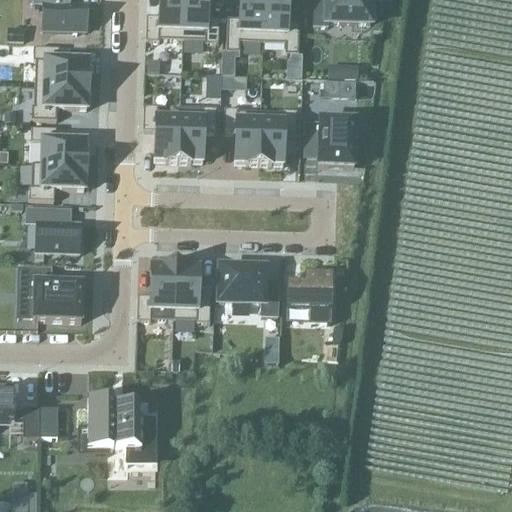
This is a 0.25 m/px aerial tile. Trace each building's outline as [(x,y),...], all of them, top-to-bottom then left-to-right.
[(32,0),(32,9),(42,10),(41,35),(85,36),(86,10),(70,9),(44,8),(44,0),(32,0)] [(146,21),(145,46),(159,47),(159,44),(181,45),(182,0),(158,0),(158,21),(146,21)] [(182,0),(181,45),(204,46),(204,48),(218,48),(218,23),(206,23),(207,0),(182,0)] [(226,23),(225,57),(239,57),(239,47),(262,48),(263,0),(239,0),(238,24),(226,23)] [(263,0),(262,48),(285,48),(284,59),(290,59),(291,59),(298,59),(299,26),(287,25),(287,0),(263,0)] [(314,6),(313,31),(327,31),(327,27),(370,29),(370,0),(326,0),(326,6),(314,6)] [(33,52),(32,66),(35,66),(34,89),(87,90),(88,77),(87,77),(87,66),(58,65),(58,53),(33,52)] [(221,62),(221,80),(234,80),(234,62),(221,62)] [(146,65),(146,77),(158,77),(158,66),(146,65)] [(339,83),(339,70),(327,70),(327,83),(339,83)] [(206,81),(206,90),(221,90),(221,81),(206,81)] [(234,82),(221,81),(221,90),(221,94),(234,95),(234,82)] [(323,86),(323,101),(354,102),(355,87),(323,86)] [(31,111),(31,125),(56,126),(56,113),(86,114),(86,103),(87,103),(87,90),(34,89),(33,111),(31,111)] [(143,111),(142,136),(154,136),(153,166),(165,166),(165,167),(178,167),(179,124),(156,123),(157,111),(143,111)] [(179,124),(178,167),(191,168),(191,167),(202,167),(203,138),(215,138),(216,113),(202,113),(202,125),(179,124)] [(224,113),(223,139),(235,139),(234,168),(245,169),(245,170),(258,170),(260,117),(237,116),(237,114),(224,113)] [(260,117),(258,170),(271,170),(282,170),(283,140),(295,141),(296,116),(283,115),(283,118),(260,117)] [(304,128),(303,159),(318,160),(317,165),(317,172),(353,173),(355,125),(319,124),(319,128),(304,128)] [(30,133),(30,146),(42,147),(41,168),(41,169),(85,171),(85,158),(84,158),(85,146),(55,146),(56,134),(30,133)] [(29,192),(28,205),(53,206),(54,194),(83,195),(84,184),(85,171),(41,169),(41,168),(32,168),(31,192),(29,192)] [(26,214),(25,229),(35,229),(34,258),(78,259),(79,229),(69,229),(70,216),(26,214)] [(137,301),(136,326),(150,326),(150,315),(172,315),(173,315),(174,272),(161,271),(161,272),(150,272),(149,301),(137,301)] [(172,315),(171,325),(195,326),(195,328),(209,328),(210,303),(198,303),(199,273),(187,273),(187,272),(174,272),(173,315),(172,315)] [(18,273),(17,295),(33,295),(32,324),(32,326),(34,326),(78,327),(80,327),(81,325),(80,325),(81,291),(82,291),(82,289),(80,289),(50,288),(50,274),(18,273)] [(219,273),(218,308),(261,309),(260,321),(277,322),(278,293),(263,292),(263,285),(263,274),(247,274),(247,273),(245,273),(245,274),(238,274),(238,273),(236,273),(219,273)] [(286,306),(286,313),(309,314),(309,324),(330,324),(332,276),(304,276),(304,288),(286,287),(286,306)] [(333,331),(331,346),(340,348),(342,332),(333,331)] [(278,342),(264,342),(264,353),(278,353),(278,342)] [(0,426),(14,427),(14,403),(0,402),(0,426)] [(87,431),(77,431),(77,459),(109,459),(109,455),(125,455),(125,459),(128,459),(147,459),(148,433),(148,424),(141,424),(141,408),(118,408),(118,409),(112,409),(112,403),(87,403),(87,431)] [(21,413),(20,443),(38,443),(38,413),(21,413)] [(58,413),(38,413),(38,443),(38,445),(39,445),(39,443),(56,443),(57,415),(58,415),(58,413)] [(25,488),(12,488),(12,511),(35,511),(36,497),(25,497),(25,488)]
